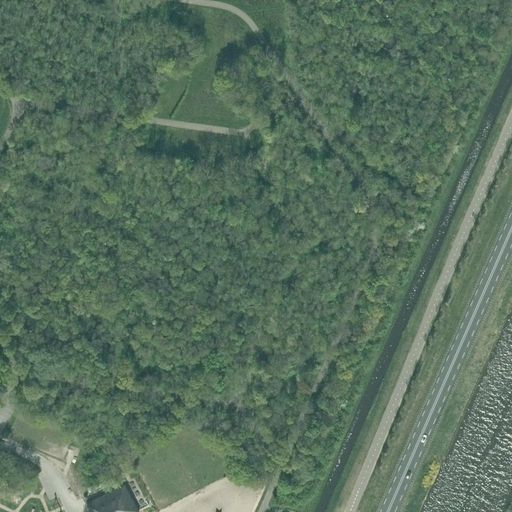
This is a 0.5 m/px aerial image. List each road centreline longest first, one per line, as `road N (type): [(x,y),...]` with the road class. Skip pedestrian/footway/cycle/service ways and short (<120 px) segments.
road 1 (unclassified): [(349,511),(511,123)]
road 2 (primary): [(387,511),(511,227)]
